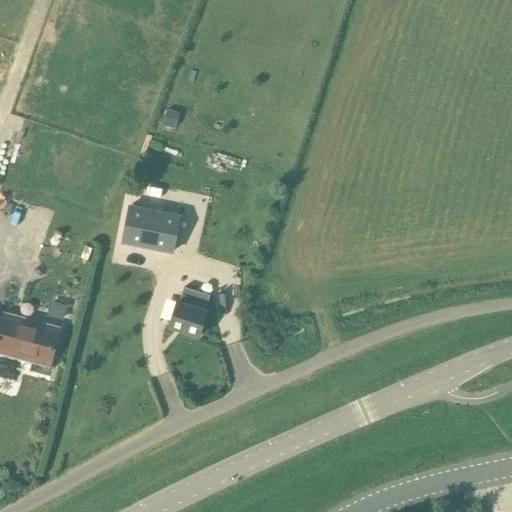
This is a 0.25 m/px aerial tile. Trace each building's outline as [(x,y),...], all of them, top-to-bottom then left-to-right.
[(167,109),(162,126),(175,130),(180,113),(167,109)] [(213,216),(217,197),(206,194),(201,214),(213,216)] [(130,206),(123,242),(172,252),(180,216),(130,206)] [(212,297),(185,288),(170,328),(198,338),(212,297)] [(58,328),(5,314),(0,335),(0,346),(34,355),(33,360),(49,365),(58,328)]
